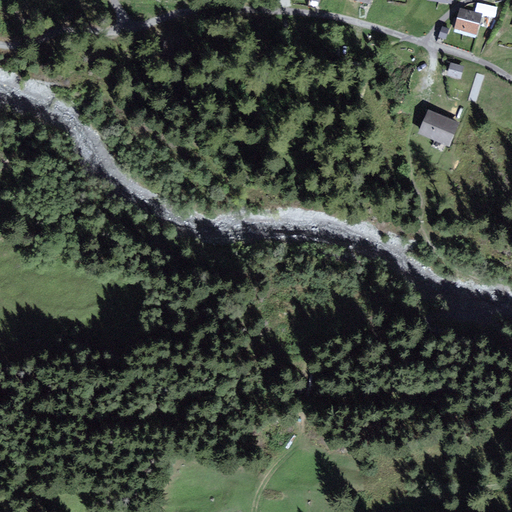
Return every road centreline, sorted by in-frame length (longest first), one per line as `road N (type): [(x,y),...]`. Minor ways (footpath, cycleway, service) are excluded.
road 1 (track): [(349,511),(380,448),(411,414),(511,340)]
road 2 (track): [(261,511),(269,470),(298,449),(305,389)]
road 3 (residential): [(0,43),(126,29)]
